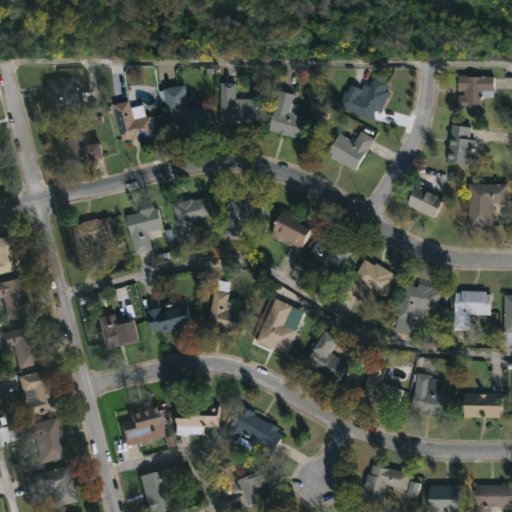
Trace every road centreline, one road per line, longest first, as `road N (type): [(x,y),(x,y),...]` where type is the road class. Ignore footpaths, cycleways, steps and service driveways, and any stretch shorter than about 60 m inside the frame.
road 1 (residential): [(511,264),(454,264),(305,182),(238,163),(200,163),(0,210)]
road 2 (residential): [(115,511),(7,65)]
road 3 (residential): [(511,452),(397,446),(342,430),(261,381),(215,368),(85,390)]
road 4 (residential): [(430,66),(418,136),(367,219)]
